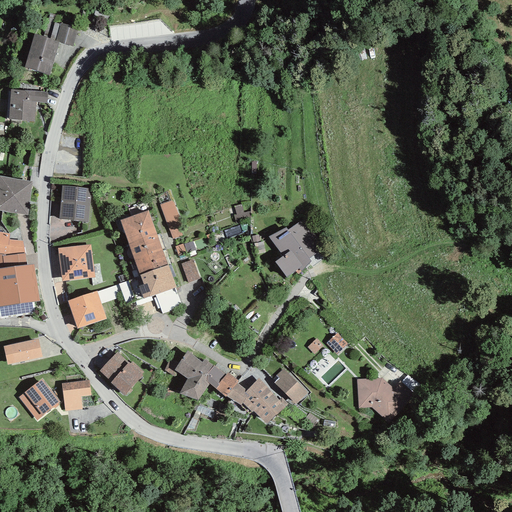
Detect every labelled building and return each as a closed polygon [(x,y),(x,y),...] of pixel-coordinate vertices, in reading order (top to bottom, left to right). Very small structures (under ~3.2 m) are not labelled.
[(77,30),(60,25),(55,44),(72,49),(77,30)] [(58,46),(33,40),(24,73),(49,80),(58,46)] [(47,95),(9,93),(7,124),(34,126),(35,105),(46,106),(47,95)] [(33,181),(0,175),(0,209),(27,214),(33,181)] [(91,189),(62,186),(59,218),(88,221),(91,189)] [(173,199),(159,204),(172,240),(183,236),(180,227),(182,226),(173,199)] [(242,205),(234,207),(236,214),(233,215),(236,223),(252,218),(250,211),(244,212),(242,205)] [(148,209),(121,219),(143,283),(138,284),(143,297),(175,285),(148,209)] [(286,226),(268,235),(282,255),(275,260),(286,276),(299,267),(301,271),(311,260),(309,258),(322,249),(315,240),(318,239),(304,219),(288,229),(286,226)] [(0,317),(0,318),(35,313),(33,301),(39,300),(33,263),(28,264),(23,240),(9,238),(10,233),(0,231),(0,317)] [(90,244),(58,248),(61,280),(94,277),(90,244)] [(193,259),(181,263),(188,283),(200,278),(193,259)] [(97,290),(67,299),(77,327),(106,318),(97,290)] [(347,343),(337,333),(327,342),(337,353),(347,343)] [(38,338),(3,346),(7,364),(42,356),(38,338)] [(323,345),(316,338),(307,347),(315,354),(323,345)] [(117,350),(99,369),(125,392),(142,374),(117,350)] [(178,362),(169,358),(163,370),(175,376),(177,371),(187,377),(179,391),(198,399),(210,382),(226,395),(241,404),(242,402),(252,411),(253,410),(267,423),(285,406),(258,377),(246,389),(237,382),(239,380),(228,371),(226,374),(213,364),(212,365),(204,358),(202,361),(188,350),(178,362)] [(307,392),(283,369),(276,376),(279,378),(274,383),(295,404),(307,392)] [(60,401),(41,378),(18,397),(37,420),(60,401)] [(381,378),(357,379),(359,407),(371,407),(388,422),(414,393),(400,380),(393,388),(381,378)] [(89,380),(62,383),(65,411),(82,409),(80,396),(91,395),(89,380)]
